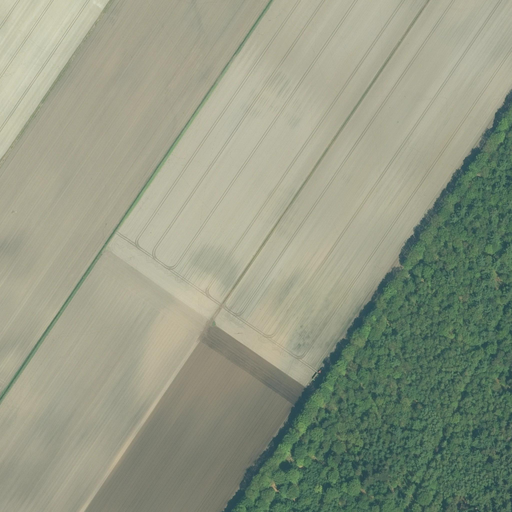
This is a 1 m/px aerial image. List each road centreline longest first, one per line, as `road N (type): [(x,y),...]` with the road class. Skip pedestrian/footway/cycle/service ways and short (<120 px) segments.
road 1 (track): [(444,229),(251,511)]
road 2 (track): [(511,129),(444,229)]
